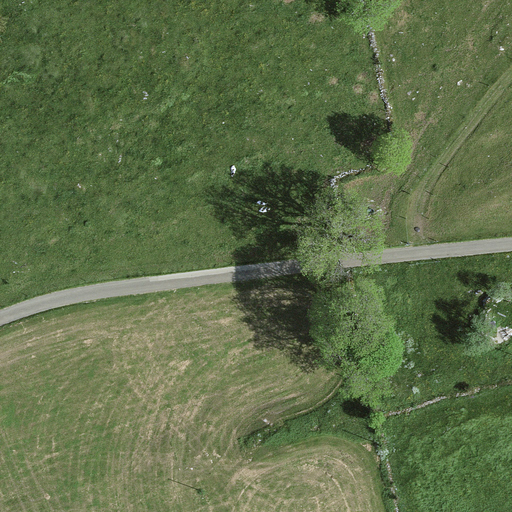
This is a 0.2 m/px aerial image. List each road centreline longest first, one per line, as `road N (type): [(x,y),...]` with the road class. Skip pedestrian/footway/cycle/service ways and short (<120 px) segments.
road 1 (unclassified): [(511,240),(99,287),(0,317)]
road 2 (track): [(416,250),(420,185),(511,85)]
